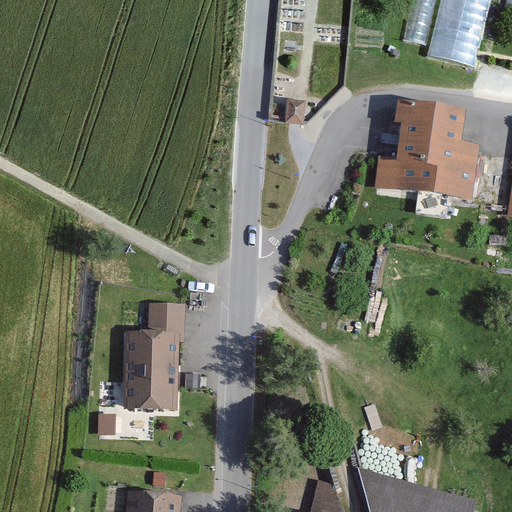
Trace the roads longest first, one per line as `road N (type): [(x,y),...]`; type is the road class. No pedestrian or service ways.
road 1 (track): [(352,511),(316,344),(245,286),(181,264),(0,165)]
road 2 (tertiary): [(262,0),(238,511)]
